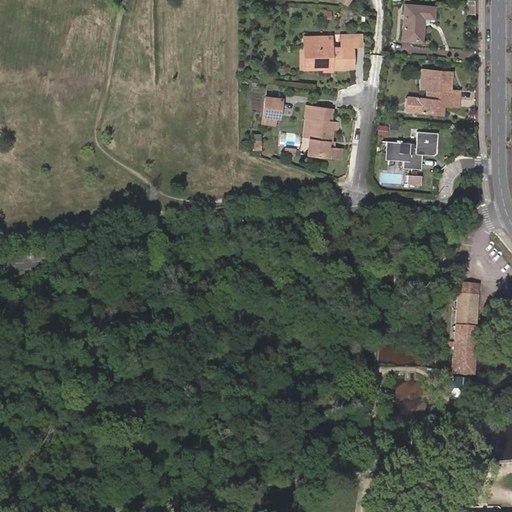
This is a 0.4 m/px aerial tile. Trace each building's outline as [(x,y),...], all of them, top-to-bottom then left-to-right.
[(475,14),(475,0),(469,0),(467,0),(468,14),(475,14)] [(433,7),(406,5),(402,39),(420,41),(422,17),(432,17),(433,7)] [(340,35),(341,48),(351,48),(360,48),(360,35),(340,35)] [(351,48),(341,48),(329,48),(329,37),(304,37),(304,48),(311,47),(311,63),(323,62),(324,68),(332,68),(352,68),(351,48)] [(311,47),(304,48),(305,69),(324,68),(323,62),(311,63),(311,47)] [(433,109),(441,109),(441,105),(457,106),(458,91),(449,90),(450,73),(422,70),(420,88),(427,89),(427,99),(414,99),(413,112),(433,113),(433,109)] [(262,116),(273,117),(277,117),(279,99),(264,97),(262,116)] [(413,112),(414,99),(407,98),(406,111),(413,112)] [(322,121),(324,108),(306,106),(305,118),(310,119),(308,139),(307,155),(337,159),(339,148),(333,148),(329,147),(330,141),(332,129),(336,129),(337,123),(326,121),(322,121)] [(273,124),(273,117),(262,116),(261,123),(273,124)] [(386,126),(377,125),(376,134),(385,135),(386,126)] [(415,154),(422,155),(433,155),(436,153),(437,134),(416,132),(415,149),(412,149),(413,144),(387,142),(385,160),(404,161),(404,168),(414,168),(415,154)] [(252,141),(252,148),(261,149),(262,140),(252,141)] [(475,296),(476,286),(460,285),(459,295),(475,296)] [(459,295),(458,295),(454,357),(455,357),(454,372),(470,373),(471,358),(472,358),(476,296),(475,296),(459,295)]
